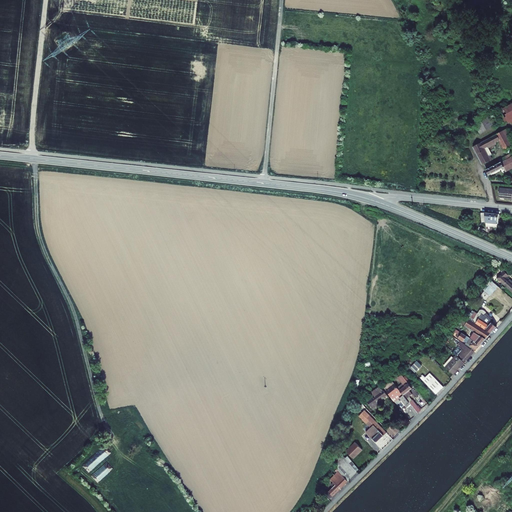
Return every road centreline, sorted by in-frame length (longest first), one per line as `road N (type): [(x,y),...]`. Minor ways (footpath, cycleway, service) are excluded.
road 1 (track): [(104,428),(73,307),(38,231),(31,158),(45,0)]
road 2 (unclassified): [(324,511),(511,316)]
road 3 (tertiary): [(0,155),(264,183)]
road 4 (residential): [(264,183),(281,0)]
road 5 (tertiary): [(380,202),(511,256)]
road 6 (residential): [(380,202),(511,209)]
